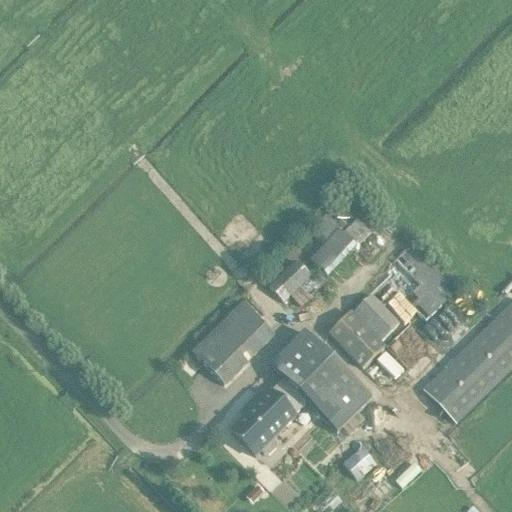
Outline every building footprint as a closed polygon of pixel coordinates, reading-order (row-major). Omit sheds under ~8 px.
[(341,236),(338,233),(340,232),(325,218),(309,235),(322,248),(308,264),(325,280),(352,252),(366,266),(384,248),(355,221),(341,236)] [(380,278),(425,324),(458,290),(414,245),(380,278)] [(269,289),(282,305),(310,278),(297,263),(269,289)] [(353,316),(380,344),(399,326),(371,298),(353,316)] [(191,356),(222,388),(273,338),(241,305),(191,356)] [(511,305),(447,370),(423,394),(454,426),(511,368),(511,305)] [(327,338),(362,373),(385,350),(351,315),(327,338)] [(281,382),(307,408),(336,435),(370,401),(303,335),(269,369),(281,382)] [(384,355),(376,363),(394,382),(402,373),(384,355)] [(303,413),(277,386),(230,432),(256,459),(303,413)] [(361,451),(342,467),(357,485),(376,468),(361,451)] [(288,477),(281,469),(276,475),(263,462),(250,475),(270,495),(288,477)]
